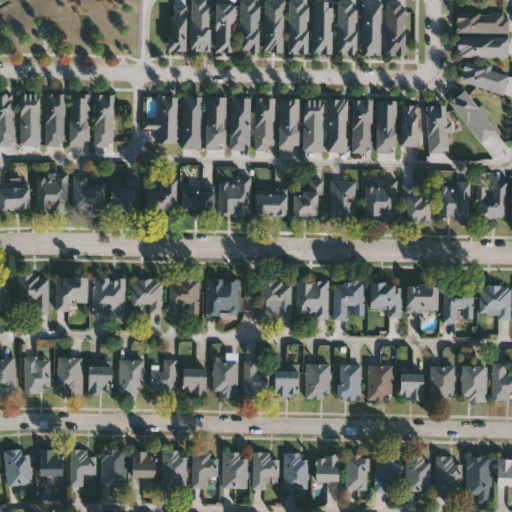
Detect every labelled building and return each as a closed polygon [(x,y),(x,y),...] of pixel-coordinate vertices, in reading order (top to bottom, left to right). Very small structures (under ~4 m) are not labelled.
[(191,50),(191,0),(210,0),(210,50),(191,50)] [(259,0),(259,52),(240,52),(240,0),(259,0)] [(284,0),(284,52),(265,52),(265,0),(284,0)] [(308,0),(308,52),(289,52),(289,0),(308,0)] [(314,0),(332,0),(332,52),(314,52),(314,0)] [(357,0),(357,54),(338,54),(338,0),(357,0)] [(381,0),(380,54),(362,54),(363,0),(381,0)] [(405,54),(387,54),(387,1),(405,1),(405,54)] [(216,51),(216,2),(235,2),(235,51),(216,51)] [(170,50),(170,4),(186,4),(186,50),(170,50)] [(457,13),(509,13),(509,33),(457,33),(457,13)] [(457,37),(508,37),(508,56),(457,56),(457,37)] [(509,72),(504,93),(459,82),(464,61),(509,72)] [(450,101),(465,88),(498,130),(482,142),(450,101)] [(0,145),(0,93),(13,93),(15,145),(0,145)] [(39,145),(21,145),(21,93),(39,93),(39,145)] [(46,145),(46,93),(65,93),(65,145),(46,145)] [(89,93),(89,145),(70,145),(70,93),(89,93)] [(95,147),(95,94),(113,94),(113,147),(95,147)] [(176,141),(157,141),(157,96),(176,96),(176,141)] [(201,96),(201,148),(182,148),(182,96),(201,96)] [(225,147),(206,147),(206,96),(225,96),(225,147)] [(250,96),(250,149),(231,149),(231,96),(250,96)] [(274,149),(255,149),(255,97),(274,97),(274,149)] [(279,149),(279,98),(298,98),(298,149),(279,149)] [(304,151),(304,98),(323,99),(323,151),(304,151)] [(347,151),(328,151),(328,98),(347,98),(347,151)] [(371,99),(371,151),(352,151),(352,99),(371,99)] [(377,99),(396,99),(396,151),(377,151),(377,99)] [(446,104),(448,151),(429,152),(427,105),(446,104)] [(401,105),(417,105),(417,145),(401,145),(401,105)] [(67,173),(67,211),(36,211),(36,173),(67,173)] [(73,210),(73,176),(86,176),(86,184),(104,184),(104,210),(73,210)] [(111,211),(111,184),(125,184),(125,176),(138,176),(138,211),(111,211)] [(249,176),(249,216),(218,216),(218,182),(235,182),(235,176),(249,176)] [(176,212),(146,212),(146,186),(163,186),(163,179),(176,179),(176,212)] [(320,216),(292,216),(292,192),(307,192),(307,180),(320,180),(320,216)] [(0,208),(0,181),(28,181),(28,208),(0,208)] [(329,181),(355,181),(355,218),(329,218),(329,181)] [(395,218),(364,218),(364,181),(395,181),(395,218)] [(438,182),(469,182),(469,220),(438,220),(438,182)] [(491,182),(505,182),(505,218),(475,218),(475,186),(491,186),(491,182)] [(403,186),(414,186),(414,194),(430,194),(430,220),(403,220),(403,186)] [(213,212),(181,212),(181,188),(213,188),(213,212)] [(285,214),(255,214),(255,189),(285,189),(285,214)] [(48,314),(34,314),(34,306),(18,306),(18,275),(48,275),(48,314)] [(86,302),(69,302),(69,310),(56,310),(56,276),(86,276),(86,302)] [(93,316),(93,277),(124,277),(124,316),(93,316)] [(8,306),(0,306),(0,278),(7,278),(8,306)] [(161,279),(161,313),(149,313),(149,304),(131,304),(131,279),(161,279)] [(181,318),(168,318),(168,279),(199,279),(199,316),(188,316),(188,304),(181,304),(181,318)] [(206,316),(206,279),(238,279),(238,316),(206,316)] [(260,279),(290,279),(290,319),(260,319),(260,279)] [(296,281),(328,281),(328,318),(296,318),(296,281)] [(333,319),(333,281),(364,281),(364,319),(333,319)] [(370,308),(370,283),(400,283),(400,316),(381,316),(381,308),(370,308)] [(442,320),(443,283),(473,284),(472,321),(442,320)] [(405,312),(405,285),(437,285),(437,308),(420,308),(420,312),(405,312)] [(510,285),(510,318),(479,318),(479,285),(510,285)] [(236,396),(213,396),(213,355),(236,355),(236,396)] [(24,392),(24,357),(37,357),(37,368),(49,368),(49,392),(24,392)] [(82,358),(82,392),(57,392),(57,358),(82,358)] [(0,359),(15,359),(15,393),(0,393),(0,359)] [(175,395),(151,395),(151,369),(162,369),(162,359),(175,359),(175,395)] [(143,393),(119,393),(119,360),(143,360),(143,393)] [(243,397),(243,363),(268,363),(268,397),(243,397)] [(329,363),(329,397),(306,397),(306,363),(329,363)] [(297,396),(274,396),(274,369),(288,369),(288,364),(297,364),(297,396)] [(87,393),(87,365),(109,365),(109,393),(87,393)] [(360,399),(339,399),(339,365),(360,365),(360,399)] [(367,400),(367,365),(392,365),(392,400),(367,400)] [(454,365),(454,400),(430,400),(430,365),(454,365)] [(511,397),(491,397),(491,365),(511,365),(511,397)] [(485,401),(461,401),(461,366),(485,366),(485,401)] [(182,368),(205,368),(205,396),(182,396),(182,368)] [(399,401),(399,373),(422,373),(422,401),(399,401)] [(38,475),(39,448),(62,449),(62,476),(38,475)] [(101,487),(101,448),(124,448),(124,487),(101,487)] [(69,485),(69,449),(90,449),(90,455),(95,455),(95,475),(84,475),(83,486),(69,485)] [(29,450),(29,484),(5,484),(5,450),(29,450)] [(131,450),(154,450),(154,477),(131,477),(131,450)] [(192,487),(192,450),(215,450),(215,477),(206,477),(206,487),(192,487)] [(161,451),(186,451),(186,490),(161,490),(161,451)] [(246,488),(222,488),(221,452),(246,452),(246,488)] [(277,452),(277,477),(266,477),(266,489),(252,489),(252,452),(277,452)] [(282,487),(282,452),(307,452),(307,487),(282,487)] [(338,482),(314,481),(315,454),(339,454),(338,482)] [(345,455),(368,455),(368,489),(345,489),(345,455)] [(375,492),(375,455),(400,455),(400,483),(388,483),(388,492),(375,492)] [(405,491),(405,456),(429,456),(429,491),(405,491)] [(435,493),(435,456),(460,456),(460,493),(435,493)] [(491,456),(491,499),(479,499),(479,495),(466,495),(466,456),(491,456)] [(511,485),(496,485),(496,458),(511,458),(511,485)]
